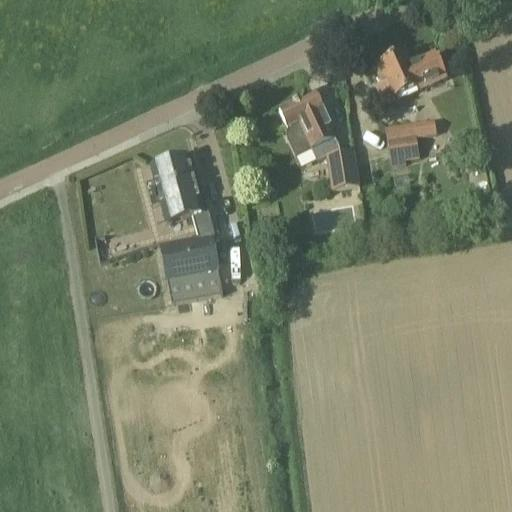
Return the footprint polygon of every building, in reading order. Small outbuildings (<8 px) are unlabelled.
[(403,56),(373,70),(380,86),(376,88),(384,106),(418,90),(420,93),(446,81),(434,55),(408,67),(403,56)] [(314,97),(278,114),(287,132),(289,131),(291,135),(285,138),(295,159),(311,151),(317,164),(327,159),(332,194),(359,189),(353,155),(342,156),(314,97)] [(433,125),(385,133),(392,169),(405,167),(404,163),(403,157),(417,155),(414,141),(435,138),(433,125)] [(207,214),(203,215),(188,159),(150,169),(165,226),(191,220),(196,240),(158,248),(170,308),(222,298),(212,242),(215,241),(207,214)] [(140,361),(158,511),(253,511),(234,350),(140,361)]
